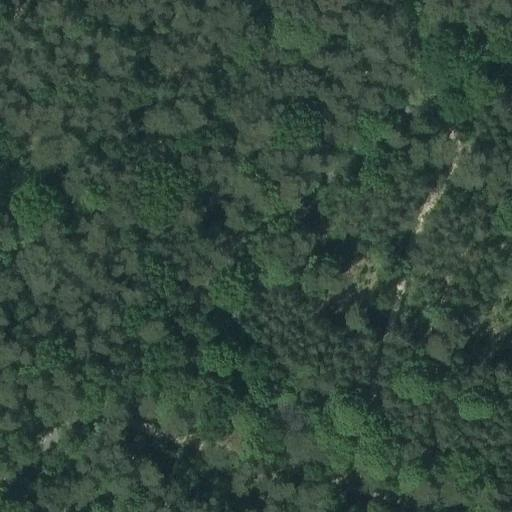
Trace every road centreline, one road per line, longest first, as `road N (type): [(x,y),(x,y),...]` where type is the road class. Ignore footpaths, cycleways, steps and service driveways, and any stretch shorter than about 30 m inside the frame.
road 1 (unclassified): [(0,495),(266,224),(511,33)]
road 2 (track): [(80,406),(380,511)]
